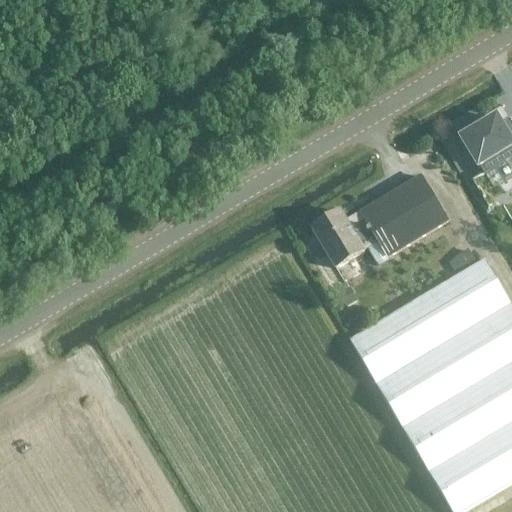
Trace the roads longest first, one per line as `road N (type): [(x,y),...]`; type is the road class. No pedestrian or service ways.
road 1 (secondary): [(0,335),(511,32)]
road 2 (track): [(0,208),(345,0)]
road 3 (track): [(303,156),(160,0)]
